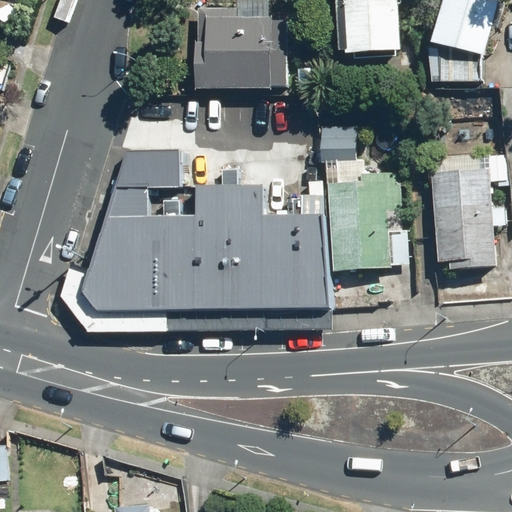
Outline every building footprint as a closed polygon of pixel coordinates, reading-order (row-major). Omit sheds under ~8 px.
[(199,10),(199,90),(275,90),(275,88),(290,88),(290,21),(272,21),(271,0),(237,0),(238,10),(199,10)] [(340,0),(345,57),(408,52),(403,0),(340,0)] [(448,0),(439,45),(492,57),(504,0),(448,0)] [(430,46),(437,83),(482,84),(482,57),(430,46)] [(324,139),(325,163),(357,162),(356,138),(324,139)] [(128,156),(86,299),(101,315),(333,314),(326,217),(261,218),(261,190),(195,188),(197,219),(149,218),(150,193),(182,192),(181,156),(128,156)] [(489,171),(432,176),(440,265),(453,264),(453,273),(498,269),(489,171)] [(329,187),(336,273),(393,269),(388,213),(403,211),(400,173),(364,176),(365,184),(329,187)] [(0,481),(10,480),(8,446),(0,447),(0,481)]
